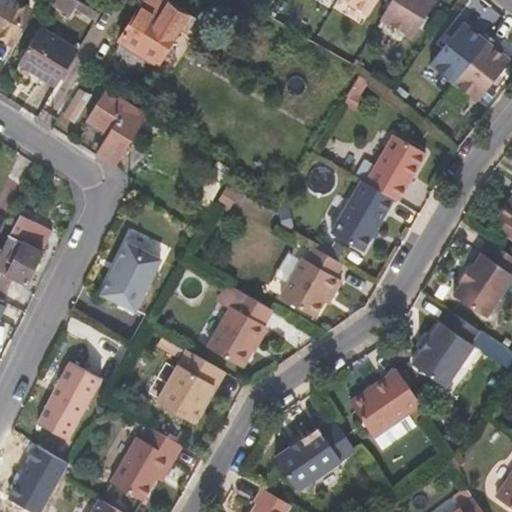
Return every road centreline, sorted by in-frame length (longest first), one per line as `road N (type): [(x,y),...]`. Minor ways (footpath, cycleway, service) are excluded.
road 1 (residential): [(511,115),(478,154),(382,315),(260,395),(189,511)]
road 2 (residential): [(0,119),(84,173),(102,194),(0,406)]
